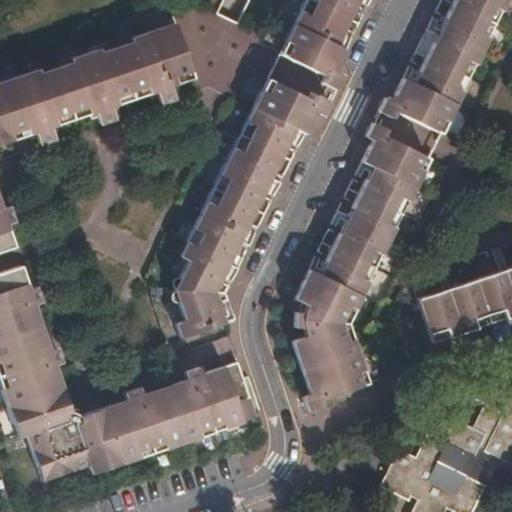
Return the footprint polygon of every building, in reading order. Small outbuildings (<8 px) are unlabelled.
[(303,0),(277,53),(323,76),(319,83),(334,90),(341,77),(334,73),(345,51),(335,45),(357,0),(303,0)] [(391,101),(382,97),(375,110),(391,118),(394,111),(441,134),(506,0),(453,0),(412,84),(402,79),(391,101)] [(0,208),(0,144),(192,80),(174,23),(0,81),(0,250),(12,246),(0,208)] [(315,112),(322,115),(329,101),(314,94),(311,101),(265,78),(176,257),(184,261),(170,290),(180,320),(172,323),(178,339),(223,323),(212,291),(292,129),(304,135),(315,112)] [(301,398),(306,411),(321,406),(319,399),(366,383),(346,323),(427,159),(382,137),(385,130),(370,122),(363,136),(372,141),(361,163),(369,167),(316,275),(308,270),(293,300),(304,305),(303,313),(292,311),(291,328),(303,329),(302,335),(290,340),(306,387),(309,394),(301,398)] [(429,342),(511,314),(511,265),(414,298),(429,342)] [(254,418),(241,378),(236,362),(223,366),(70,417),(19,266),(0,272),(0,393),(15,438),(24,435),(40,482),(87,466),(89,474),(242,422),(254,418)] [(511,387),(491,395),(497,400),(490,408),(482,409),(473,428),(485,435),(478,449),(488,454),(511,466),(511,387)] [(410,511),(442,511),(444,508),(452,511),(470,511),(484,486),(474,480),(488,454),(478,449),(485,435),(444,415),(433,436),(426,433),(414,458),(397,449),(378,486),(406,500),(409,495),(418,499),(410,511)]
